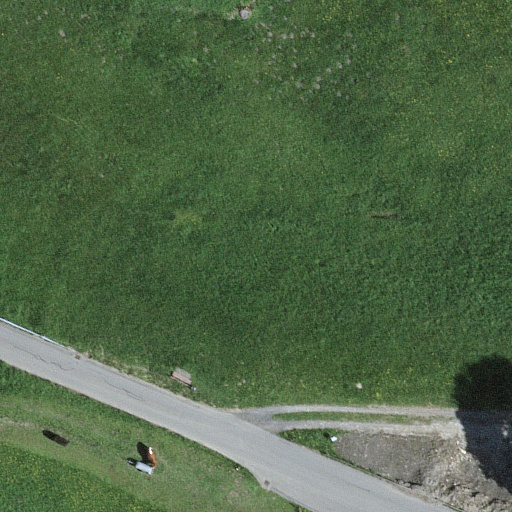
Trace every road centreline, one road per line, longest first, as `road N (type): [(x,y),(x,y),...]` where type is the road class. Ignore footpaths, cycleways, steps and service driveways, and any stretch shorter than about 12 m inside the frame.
road 1 (unclassified): [(0,338),(408,511)]
road 2 (track): [(231,438),(248,424),(313,415),(511,424)]
